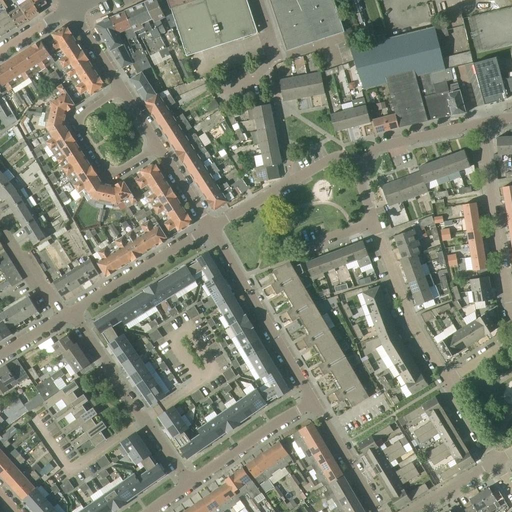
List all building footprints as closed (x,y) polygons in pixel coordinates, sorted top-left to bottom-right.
[(38,14),(35,10),(28,0),(14,0),(14,1),(18,8),(27,21),(28,21),(27,20),(38,14)] [(28,0),(35,10),(45,3),(43,0),(28,0)] [(179,46),(157,0),(152,0),(146,3),(160,34),(167,48),(169,51),(179,46)] [(168,0),(187,56),(258,33),(247,0),(168,0)] [(268,0),(285,52),(305,45),(344,32),(345,32),(334,0),(268,0)] [(351,0),(356,13),(361,11),(362,11),(358,0),(351,0)] [(150,56),(167,48),(160,34),(146,3),(126,12),(136,34),(137,37),(141,36),(145,44),(150,56)] [(12,11),(8,14),(17,28),(27,21),(18,8),(12,11)] [(5,10),(0,13),(0,23),(5,31),(8,30),(9,31),(15,27),(16,28),(17,28),(8,14),(5,10)] [(136,34),(126,12),(111,18),(118,34),(119,33),(126,30),(128,35),(126,35),(135,53),(143,49),(137,37),(136,34)] [(151,68),(146,57),(143,49),(135,53),(129,55),(119,33),(118,34),(111,18),(97,24),(96,27),(123,68),(137,62),(142,72),(151,68)] [(386,38),(378,40),(379,43),(351,50),(364,90),(388,84),(396,114),(399,128),(428,121),(416,77),(445,70),(451,68),(465,65),(473,63),(470,51),(443,58),(438,39),(449,36),(446,24),(386,38)] [(47,50),(72,34),(67,26),(64,26),(51,34),(53,37),(55,40),(48,44),(48,43),(44,45),(47,50)] [(63,52),(78,43),(72,34),(47,50),(50,54),(60,47),(63,52)] [(55,62),(50,54),(47,50),(44,45),(42,41),(41,41),(33,46),(47,68),(55,62)] [(58,67),(83,51),(78,43),(63,52),(66,56),(55,63),(58,67)] [(38,73),(47,68),(33,46),(24,51),(38,73)] [(30,79),(30,78),(38,73),(24,51),(16,57),(30,79)] [(89,60),(87,56),(83,51),(58,67),(60,71),(64,68),(67,74),(89,60)] [(294,68),(306,66),(304,56),(292,58),(294,68)] [(33,83),(30,78),(30,79),(16,57),(8,62),(24,88),(30,84),(34,89),(38,87),(35,81),(33,83)] [(511,78),(502,79),(497,57),(473,63),(474,64),(485,104),(485,105),(508,98),(507,96),(511,95),(511,78)] [(187,79),(193,76),(186,59),(179,62),(187,79)] [(73,83),(94,69),(89,60),(67,74),(73,83)] [(8,62),(0,67),(0,68),(13,89),(15,93),(18,92),(24,88),(8,62)] [(3,95),(13,89),(0,68),(0,87),(0,88),(1,89),(0,89),(0,90),(2,93),(3,95)] [(445,82),(447,81),(453,80),(451,68),(445,70),(416,77),(428,121),(453,115),(466,113),(460,90),(458,83),(450,85),(452,90),(449,90),(447,91),(445,82)] [(78,91),(100,77),(94,69),(73,83),(78,91)] [(151,80),(148,81),(142,72),(130,80),(137,91),(156,78),(155,75),(150,78),(151,80)] [(311,96),(325,94),(321,72),(307,75),(311,96)] [(298,99),(311,96),(307,75),(294,78),(298,99)] [(89,92),(91,96),(104,87),(105,85),(100,77),(78,91),(81,95),(88,90),(89,92)] [(137,91),(145,103),(156,95),(149,84),(157,79),(156,78),(137,91)] [(284,101),(298,99),(294,78),(280,80),(284,101)] [(73,102),(66,91),(62,85),(52,91),(57,98),(57,97),(66,112),(67,112),(76,106),(73,102)] [(0,105),(0,93),(2,93),(0,90),(0,89),(1,89),(0,88),(0,87),(0,117),(6,128),(18,121),(14,114),(8,118),(0,105)] [(151,113),(173,99),(168,90),(159,93),(156,95),(145,103),(151,113)] [(29,96),(25,98),(29,105),(33,103),(29,96)] [(66,118),(67,112),(66,112),(57,97),(57,98),(51,101),(50,106),(48,105),(46,114),(66,118)] [(359,125),(371,122),(366,105),(366,106),(364,98),(352,101),(354,109),(359,125)] [(172,114),(168,108),(176,103),(173,99),(151,113),(158,123),(172,114)] [(209,113),(211,111),(219,106),(215,100),(205,107),(209,113)] [(256,120),(273,116),(270,104),(253,107),(256,120)] [(347,128),(359,125),(354,109),(343,112),(347,128)] [(335,132),(347,128),(343,112),(331,115),(335,132)] [(64,124),(66,118),(46,114),(45,116),(48,117),(46,127),(49,132),(64,123),(64,124)] [(183,114),(175,119),(172,114),(158,123),(164,132),(186,118),(183,114)] [(388,131),(399,128),(396,114),(385,117),(388,131)] [(184,133),(192,128),(188,122),(193,119),(191,115),(186,118),(164,132),(170,142),(184,133)] [(25,116),(20,124),(26,135),(30,133),(25,124),(29,118),(25,116)] [(258,132),(275,129),(273,116),(256,120),(258,132)] [(377,134),(388,131),(385,117),(373,120),(377,134)] [(225,134),(231,130),(225,120),(219,124),(225,134)] [(69,132),(64,124),(64,123),(49,132),(42,137),(38,138),(42,144),(33,150),(36,154),(41,150),(48,146),(48,145),(69,132)] [(243,134),(240,128),(241,128),(238,123),(237,123),(232,126),(238,137),(243,134)] [(260,144),(277,141),(275,129),(258,132),(260,144)] [(54,154),(75,140),(69,132),(48,145),(48,146),(54,154)] [(196,133),(188,138),(184,133),(170,142),(176,151),(198,137),(196,133)] [(204,147),(205,147),(211,143),(205,133),(198,138),(198,137),(176,151),(182,161),(204,147)] [(246,139),(246,140),(243,134),(238,137),(241,142),(239,143),(241,147),(248,145),(246,139)] [(502,155),(511,154),(510,137),(497,138),(498,154),(494,154),(495,161),(503,161),(502,155)] [(66,159),(81,149),(75,140),(54,154),(59,163),(66,159)] [(263,156),(280,153),(277,141),(260,144),(263,156)] [(189,171),(203,162),(211,157),(205,147),(204,147),(182,161),(189,171)] [(65,172),(86,158),(81,149),(66,159),(69,163),(62,167),(65,172)] [(459,171),(471,167),(465,150),(453,155),(459,171)] [(256,170),(277,166),(277,165),(282,164),(280,153),(263,156),(265,166),(256,168),(256,170)] [(235,162),(240,159),(237,154),(232,156),(235,162)] [(448,175),(459,171),(453,155),(441,159),(448,175)] [(70,180),(92,166),(86,158),(65,172),(70,180)] [(235,162),(239,167),(244,164),(240,159),(235,162)] [(436,179),(448,175),(441,159),(430,163),(436,179)] [(214,163),(207,168),(203,162),(189,171),(195,181),(217,167),(214,163)] [(139,184),(160,171),(155,163),(153,163),(139,171),(143,177),(136,181),(139,184)] [(425,183),(426,183),(436,179),(430,163),(419,167),(420,172),(421,172),(425,183)] [(76,189),(97,175),(92,166),(70,180),(76,189)] [(259,182),(261,182),(280,178),(277,166),(256,170),(259,182)] [(216,182),(212,176),(220,171),(217,167),(195,181),(201,191),(216,182)] [(151,189),(165,179),(160,171),(139,184),(142,189),(148,185),(151,189)] [(429,192),(426,183),(425,183),(421,172),(420,172),(408,177),(415,197),(429,192)] [(0,190),(10,182),(3,174),(0,176),(0,190)] [(103,184),(103,183),(97,175),(76,189),(79,193),(82,198),(89,194),(88,193),(103,184)] [(403,201),(415,197),(408,177),(395,181),(403,201)] [(251,188),(249,185),(247,186),(242,178),(230,186),(208,201),(213,209),(216,210),(227,203),(229,202),(225,196),(232,191),(238,187),(242,194),(249,189),(251,188)] [(150,202),(171,188),(165,179),(151,189),(144,193),(150,202)] [(133,196),(130,190),(126,185),(124,180),(115,186),(124,201),(128,208),(137,203),(133,196)] [(389,206),(403,201),(395,181),(382,186),(389,206)] [(6,200),(18,192),(10,182),(0,190),(0,197),(4,202),(6,200)] [(227,182),(219,187),(216,182),(201,191),(208,201),(230,186),(227,182)] [(105,205),(109,185),(103,183),(103,184),(88,193),(89,194),(92,200),(97,201),(96,203),(105,205)] [(115,186),(109,185),(105,205),(113,207),(113,204),(117,205),(124,201),(115,186)] [(505,201),(511,199),(511,185),(503,187),(505,201)] [(155,210),(177,197),(171,188),(150,202),(153,207),(155,210)] [(12,209),(27,200),(21,190),(18,192),(6,200),(12,209)] [(161,219),(168,215),(182,205),(177,197),(155,210),(161,219)] [(17,218),(32,209),(27,200),(12,209),(17,218)] [(465,218),(479,216),(477,203),(463,205),(465,218)] [(162,230),(188,214),(182,205),(168,215),(170,219),(160,226),(162,230)] [(23,227),(38,218),(32,209),(17,218),(23,227)] [(179,232),(188,227),(192,224),(193,222),(188,214),(162,230),(165,234),(176,227),(179,232)] [(43,227),(42,226),(48,223),(43,215),(38,219),(38,218),(23,227),(29,236),(43,227)] [(438,234),(436,228),(432,216),(419,221),(421,228),(430,225),(432,229),(430,229),(432,235),(438,234)] [(467,231),(481,229),(479,216),(465,218),(467,231)] [(151,219),(145,223),(159,245),(168,239),(165,234),(162,230),(160,226),(159,224),(155,217),(151,219)] [(150,250),(159,245),(145,223),(137,228),(150,250)] [(35,245),(49,236),(43,227),(29,236),(35,245)] [(395,236),(399,247),(419,240),(424,238),(420,227),(395,236)] [(141,255),(150,250),(137,228),(128,233),(141,255)] [(481,229),(467,231),(470,244),(483,242),(481,229)] [(133,261),(141,255),(128,233),(119,239),(133,261)] [(124,266),(133,261),(119,239),(111,244),(124,266)] [(419,240),(399,247),(403,259),(417,254),(421,253),(418,247),(421,246),(419,240)] [(363,241),(352,246),(357,260),(360,268),(372,264),(363,241)] [(472,257),(485,255),(483,242),(470,244),(472,257)] [(124,266),(111,244),(102,249),(115,271),(124,266)] [(352,246),(341,250),(346,264),(357,260),(352,246)] [(107,277),(115,271),(102,249),(98,252),(103,259),(98,262),(107,277)] [(341,250),(329,254),(335,268),(346,264),(341,250)] [(0,256),(0,263),(10,258),(6,252),(0,256)] [(329,254),(318,258),(323,273),(335,268),(329,254)] [(421,265),(417,254),(403,259),(400,260),(405,271),(421,265)] [(192,277),(204,270),(208,267),(204,261),(207,259),(205,255),(198,259),(197,259),(198,259),(194,262),(193,261),(189,263),(189,264),(186,266),(192,277)] [(472,257),(473,264),(474,271),(487,268),(485,255),(472,257)] [(204,270),(210,281),(221,275),(219,272),(220,272),(218,267),(217,268),(211,257),(207,259),(204,261),(208,267),(204,270)] [(10,258),(0,263),(0,266),(2,270),(13,263),(10,258)] [(323,273),(318,258),(306,263),(312,277),(323,273)] [(99,274),(91,259),(90,259),(81,265),(90,280),(99,274)] [(273,272),(274,274),(278,281),(271,285),(273,289),(274,290),(298,275),(299,276),(304,273),(301,264),(293,267),(290,262),(273,272)] [(2,270),(5,276),(16,269),(13,263),(2,270)] [(90,280),(81,265),(72,271),(81,285),(90,280)] [(409,282),(425,276),(421,265),(405,271),(409,282)] [(195,281),(192,277),(186,266),(176,272),(185,287),(195,281)] [(9,281),(20,274),(16,269),(5,276),(8,281),(9,281)] [(72,291),(81,285),(72,271),(63,277),(72,291)] [(175,293),(185,287),(176,272),(166,279),(175,293)] [(9,281),(11,284),(12,287),(23,280),(20,274),(9,281)] [(413,294),(429,288),(435,286),(431,274),(425,276),(409,282),(413,294)] [(206,284),(212,295),(227,286),(227,284),(228,284),(225,279),(224,280),(223,278),(221,275),(210,281),(206,284)] [(277,295),(281,293),(284,291),(289,299),(306,289),(299,276),(298,275),(274,290),(277,295)] [(62,297),(72,291),(63,277),(53,282),(62,297)] [(473,291),(491,288),(489,277),(471,280),(473,291)] [(166,299),(175,293),(166,279),(157,284),(156,283),(156,284),(166,299)] [(156,306),(166,299),(156,284),(146,290),(156,306)] [(212,295),(218,305),(233,296),(231,291),(232,291),(229,286),(228,287),(227,286),(212,295)] [(367,304),(384,298),(380,287),(363,293),(367,304)] [(417,305),(434,299),(429,288),(413,294),(417,305)] [(491,288),(473,291),(475,303),(492,300),(491,288)] [(277,295),(274,290),(273,289),(269,291),(272,295),(268,298),(269,300),(277,295)] [(289,316),(290,317),(314,302),(306,289),(289,299),(294,308),(287,312),(289,316)] [(320,297),(324,296),(330,294),(329,289),(318,292),(320,297)] [(146,312),(156,306),(146,290),(145,290),(146,291),(137,297),(146,312)] [(38,311),(31,299),(30,297),(34,295),(32,291),(26,295),(28,298),(19,303),(29,317),(38,311)] [(218,305),(224,315),(240,306),(239,305),(240,304),(237,300),(236,301),(233,296),(218,305)] [(137,297),(127,303),(136,318),(146,312),(137,297)] [(371,315),(388,308),(384,298),(367,304),(371,315)] [(462,308),(457,301),(457,300),(456,301),(453,302),(458,311),(462,308)] [(322,316),(314,302),(290,317),(293,322),(300,318),(305,326),(322,316)] [(19,323),(29,317),(19,303),(10,309),(19,323)] [(126,324),(136,318),(127,303),(117,309),(123,320),(126,324)] [(345,312),(350,310),(347,303),(342,306),(345,312)] [(224,315),(230,325),(245,316),(243,312),(244,311),(241,307),(240,308),(240,306),(224,315)] [(375,325),(392,319),(388,308),(371,315),(375,325)] [(0,314),(9,329),(19,323),(10,309),(3,313),(0,314)] [(100,320),(102,323),(103,326),(110,322),(112,326),(123,320),(117,309),(100,320)] [(487,335),(497,329),(490,318),(495,315),(494,309),(493,309),(487,313),(477,319),(487,335)] [(349,318),(354,316),(350,310),(345,312),(349,318)] [(425,323),(436,318),(431,310),(421,314),(425,323)] [(327,313),(323,315),(330,328),(335,325),(327,313)] [(0,333),(4,339),(13,334),(9,329),(0,314),(0,333)] [(230,325),(237,336),(252,327),(253,327),(247,316),(245,316),(230,325)] [(289,316),(285,318),(287,322),(284,325),(285,327),(293,322),(290,317),(289,316)] [(305,343),(305,344),(330,329),(322,316),(305,326),(310,335),(303,339),(305,343)] [(392,319),(375,325),(379,336),(383,345),(398,336),(396,330),(392,319)] [(486,335),(487,335),(477,319),(477,320),(467,326),(477,341),(486,335)] [(103,326),(102,323),(97,326),(102,333),(109,345),(119,338),(112,326),(110,322),(103,326)] [(356,333),(361,330),(357,324),(352,326),(356,333)] [(467,347),(477,341),(467,326),(458,332),(467,347)] [(237,336),(243,346),(258,337),(257,336),(258,335),(256,331),(255,332),(252,327),(237,336)] [(338,343),(330,329),(305,344),(308,349),(316,345),(321,353),(338,343)] [(356,333),(359,339),(364,337),(361,330),(356,333)] [(458,353),(467,347),(458,332),(448,337),(457,353),(458,353)] [(75,345),(74,345),(68,335),(54,344),(57,349),(54,352),(58,357),(63,354),(62,353),(75,345)] [(119,338),(109,345),(111,348),(114,353),(114,352),(117,355),(131,345),(124,335),(119,338)] [(389,355),(405,346),(398,336),(383,345),(389,355)] [(243,346),(249,356),(264,347),(263,345),(261,343),(262,342),(260,338),(259,339),(258,337),(243,346)] [(447,359),(457,353),(448,337),(438,343),(447,359)] [(69,363),(84,353),(77,343),(74,345),(75,345),(62,353),(63,354),(69,363)] [(308,349),(305,344),(305,343),(301,345),(303,349),(299,351),(301,354),(308,349)] [(321,370),(321,371),(346,356),(338,343),(321,353),(326,361),(318,366),(321,370)] [(138,355),(131,345),(117,355),(119,358),(118,359),(121,363),(122,363),(123,365),(138,355)] [(395,365),(410,355),(405,346),(389,355),(395,365)] [(249,356),(255,367),(270,358),(269,357),(270,356),(268,352),(267,352),(264,347),(249,356)] [(69,363),(76,374),(91,364),(84,353),(69,363)] [(145,365),(138,355),(123,365),(125,368),(124,368),(127,372),(128,372),(130,375),(145,365)] [(401,374),(416,365),(410,355),(395,365),(401,374)] [(354,370),(346,356),(321,371),(324,376),(332,371),(337,380),(354,370)] [(271,359),(270,358),(255,367),(261,378),(266,375),(276,369),(273,364),(275,363),(272,359),(271,359)] [(366,368),(371,366),(368,359),(363,362),(366,368)] [(14,387),(17,385),(29,377),(22,366),(11,372),(7,365),(0,369),(0,395),(9,390),(5,385),(11,382),(14,387)] [(151,375),(145,365),(130,375),(132,378),(132,379),(135,383),(135,382),(137,385),(151,375)] [(406,384),(422,375),(416,365),(401,374),(407,384),(406,384)] [(370,375),(375,372),(371,366),(366,368),(370,375)] [(28,370),(31,375),(36,372),(33,367),(28,370)] [(287,386),(276,369),(266,375),(272,386),(277,384),(280,390),(283,388),(287,386)] [(61,370),(51,377),(54,382),(65,375),(61,370)] [(321,370),(317,372),(319,376),(315,378),(316,380),(324,376),(321,371),(321,370)] [(336,397),(337,398),(362,383),(354,370),(337,380),(342,388),(334,393),(336,397)] [(40,378),(36,372),(31,375),(35,381),(40,378)] [(158,385),(151,375),(137,385),(139,387),(138,388),(141,392),(142,391),(144,395),(158,385)] [(406,384),(413,394),(428,385),(422,375),(406,384)] [(383,385),(388,382),(384,376),(379,379),(383,385)] [(54,382),(51,377),(35,387),(45,401),(60,390),(54,382)] [(75,381),(44,402),(48,409),(62,399),(67,406),(78,398),(73,392),(80,387),(75,381)] [(383,385),(387,391),(392,388),(388,382),(383,385)] [(370,397),(362,383),(337,398),(340,403),(348,398),(353,407),(370,397)] [(272,386),(259,394),(266,404),(279,397),(286,393),(283,388),(280,390),(277,384),(272,386)] [(165,395),(158,385),(144,395),(146,398),(145,398),(148,403),(149,402),(151,405),(165,395)] [(256,390),(247,396),(257,411),(266,404),(259,394),(256,390)] [(85,394),(78,398),(67,406),(53,416),(58,422),(72,412),(76,419),(87,412),(83,405),(89,401),(85,394)] [(248,417),(256,411),(257,411),(247,396),(238,403),(248,417)] [(396,396),(391,399),(395,405),(400,402),(396,396)] [(16,411),(25,405),(20,397),(11,403),(16,411)] [(336,397),(332,399),(335,403),(331,405),(332,407),(340,403),(337,398),(336,397)] [(402,427),(417,418),(426,412),(429,417),(443,408),(436,397),(398,420),(402,427)] [(238,424),(244,420),(248,417),(238,403),(228,409),(238,424)] [(94,407),(87,412),(76,419),(62,429),(67,435),(81,426),(86,433),(97,425),(92,418),(98,414),(94,407)] [(174,407),(160,417),(159,417),(161,420),(161,421),(164,425),(164,424),(167,427),(181,417),(174,407)] [(418,438),(449,419),(443,409),(443,408),(429,417),(432,421),(414,432),(418,438)] [(228,409),(218,416),(228,431),(229,432),(239,425),(238,424),(228,409)] [(218,416),(208,423),(218,437),(228,431),(218,416)] [(188,428),(181,417),(167,427),(169,431),(168,431),(171,435),(172,435),(174,438),(184,431),(188,428)] [(421,444),(430,439),(439,433),(442,438),(455,430),(449,419),(418,438),(421,444)] [(103,421),(97,425),(86,433),(72,442),(76,449),(90,439),(95,447),(106,439),(101,431),(108,427),(103,421)] [(209,444),(218,437),(208,423),(199,430),(202,434),(209,444)] [(296,442),(297,444),(318,432),(313,424),(311,424),(311,423),(293,434),(296,439),(294,440),(296,442)] [(376,443),(385,437),(394,432),(390,425),(358,444),(365,455),(378,447),(376,443)] [(0,447),(7,441),(8,441),(17,432),(13,427),(1,437),(0,435),(0,447)] [(431,459),(462,440),(455,430),(442,438),(445,442),(427,453),(431,459)] [(191,441),(184,431),(174,438),(181,448),(186,455),(190,452),(188,450),(194,445),(191,441)] [(297,444),(299,448),(300,447),(303,452),(323,440),(318,432),(297,444)] [(138,436),(136,433),(122,443),(129,453),(144,443),(141,440),(142,439),(140,435),(138,436)] [(209,444),(202,434),(191,441),(194,445),(188,450),(190,452),(192,456),(209,444)] [(307,461),(328,449),(323,440),(303,452),(306,456),(305,457),(307,461)] [(455,459),(469,451),(468,450),(462,440),(431,459),(434,466),(452,455),(455,459),(454,459),(455,459)] [(11,444),(8,441),(7,441),(0,447),(0,462),(7,456),(1,449),(5,447),(6,448),(11,444)] [(371,466),(403,447),(399,441),(381,451),(379,448),(378,447),(365,455),(365,456),(371,466)] [(288,464),(293,460),(280,442),(271,448),(285,468),(289,465),(288,464)] [(146,447),(144,443),(129,453),(136,464),(141,461),(151,454),(149,451),(150,450),(147,446),(146,447)] [(389,464),(398,458),(407,453),(403,447),(371,466),(378,477),(391,468),(389,464)] [(289,473),(285,468),(271,448),(263,454),(276,472),(281,479),(289,473)] [(313,469),(333,457),(328,449),(307,461),(309,465),(311,464),(313,469)] [(440,475),(444,481),(475,462),(469,451),(455,459),(457,464),(440,475)] [(0,474),(2,476),(23,457),(20,454),(15,458),(16,460),(13,462),(7,456),(0,462),(0,474)] [(153,456),(151,454),(141,461),(148,471),(151,475),(157,471),(159,474),(163,471),(158,464),(156,461),(157,460),(154,456),(153,456)] [(273,485),(281,479),(276,472),(263,454),(255,459),(269,479),(273,485)] [(16,466),(19,463),(21,465),(25,461),(23,457),(2,476),(9,484),(22,472),(16,466)] [(315,475),(317,478),(338,466),(333,457),(313,469),(316,474),(315,475)] [(267,481),(269,479),(255,459),(246,465),(259,484),(264,481),(265,482),(267,481)] [(384,487),(416,468),(412,462),(394,473),(391,468),(378,477),(384,487)] [(35,465),(31,468),(34,471),(35,471),(37,474),(38,474),(42,470),(37,463),(35,465)] [(321,482),(323,486),(324,485),(343,474),(338,466),(317,478),(320,483),(321,482)] [(260,492),(243,468),(243,467),(234,474),(247,493),(252,500),(254,498),(257,496),(256,495),(260,492)] [(402,485),(420,475),(416,468),(384,487),(391,497),(390,497),(391,498),(405,490),(404,489),(402,485)] [(35,471),(34,471),(30,475),(31,476),(28,479),(22,472),(9,484),(16,493),(37,474),(35,471)] [(151,475),(148,471),(137,479),(144,489),(147,487),(148,488),(152,485),(151,484),(161,477),(159,474),(157,471),(151,475)] [(37,474),(16,493),(24,501),(37,490),(37,489),(31,483),(35,480),(36,481),(41,477),(38,474),(37,474)] [(134,474),(125,481),(134,496),(137,494),(137,495),(142,492),(141,491),(144,489),(137,479),(134,474)] [(244,496),(247,493),(234,474),(225,480),(227,482),(239,498),(243,495),(244,496)] [(323,493),(325,496),(348,483),(343,474),(324,485),(327,491),(323,493)] [(134,496),(125,481),(115,488),(125,503),(127,501),(128,502),(131,499),(132,499),(131,498),(134,496)] [(241,500),(239,498),(227,482),(219,488),(233,507),(236,505),(236,504),(241,500)] [(334,502),(353,491),(348,483),(325,496),(328,501),(332,498),(334,502)] [(405,490),(391,498),(397,509),(429,490),(425,483),(407,494),(405,490)] [(125,503),(115,488),(104,495),(114,510),(115,511),(125,504),(125,503)] [(229,510),(233,507),(219,488),(211,494),(223,511),(224,511),(228,509),(229,510)] [(480,493),(490,511),(499,506),(501,510),(506,507),(501,498),(503,497),(501,493),(495,496),(490,488),(480,493)] [(37,489),(37,490),(24,501),(32,510),(45,498),(37,489)] [(337,511),(358,500),(353,491),(334,502),(337,507),(333,509),(334,511),(337,511)] [(490,511),(489,511),(490,511),(480,493),(470,499),(473,505),(465,510),(466,511),(490,511)] [(223,511),(224,511),(223,511),(211,494),(203,499),(211,511),(223,511)] [(114,510),(104,495),(94,502),(100,511),(112,511),(114,510)] [(48,511),(54,508),(45,498),(32,510),(33,511),(48,511)] [(211,511),(203,499),(194,505),(199,511),(211,511)] [(293,500),(286,505),(291,510),(297,506),(293,500)] [(356,511),(363,508),(358,500),(337,511),(356,511)] [(100,511),(94,502),(84,509),(86,511),(100,511)]
